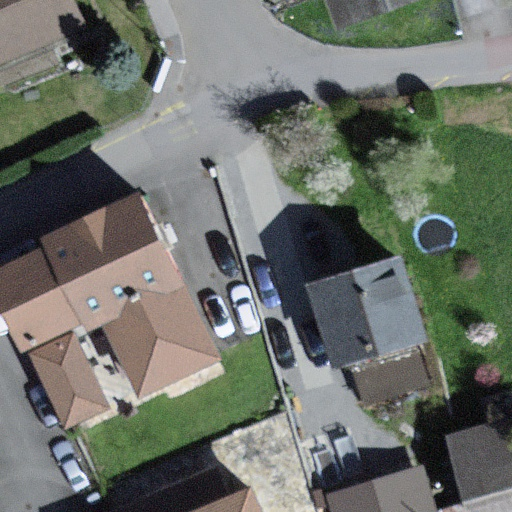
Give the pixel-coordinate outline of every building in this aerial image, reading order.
[(102,26),(90,0),(0,0),(0,58),(4,68),(102,26)] [(340,0),(351,28),(427,0),(340,0)] [(237,355),(159,188),(56,236),(60,245),(99,328),(118,319),(152,394),(237,355)] [(99,328),(60,245),(3,271),(41,354),(99,328)] [(400,256),(305,284),(331,372),(426,344),(400,256)] [(488,511),(511,511),(511,469),(479,479),(488,511)] [(446,511),(434,475),(356,501),(359,511),(446,511)] [(135,511),(282,511),(271,485),(232,503),(222,477),(135,511)]
